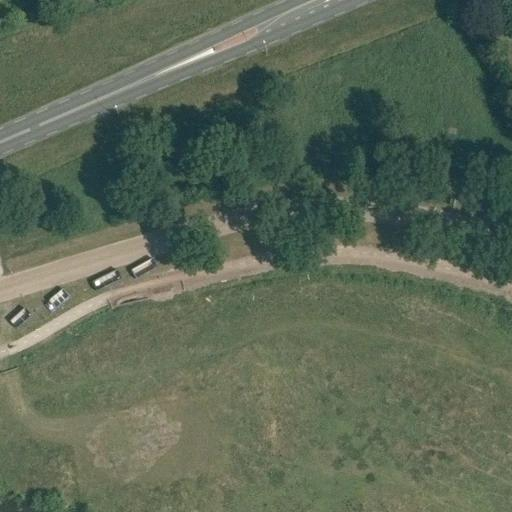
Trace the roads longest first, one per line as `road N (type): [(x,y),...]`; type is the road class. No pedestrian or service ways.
road 1 (tertiary): [(0,292),(193,231),(295,211),(363,210),(511,242)]
road 2 (primary): [(124,89),(192,73),(267,40),(291,16)]
road 3 (primary): [(291,16),(257,20),(124,89)]
road 4 (primary): [(0,144),(124,89)]
